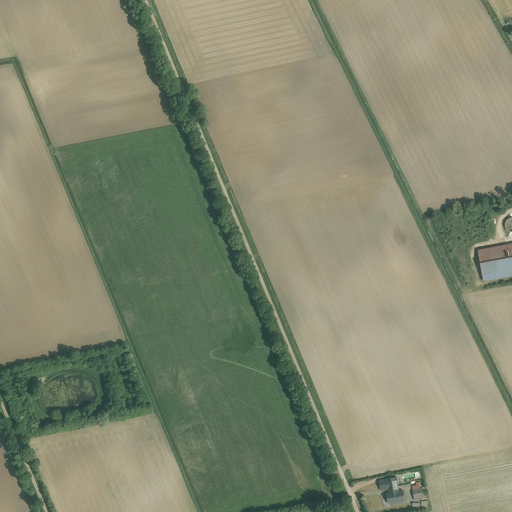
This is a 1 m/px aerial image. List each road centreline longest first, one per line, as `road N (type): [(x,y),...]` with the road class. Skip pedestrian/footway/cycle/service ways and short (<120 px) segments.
road 1 (unclassified): [(360,511),(147,0)]
road 2 (unclassified): [(48,511),(0,394)]
